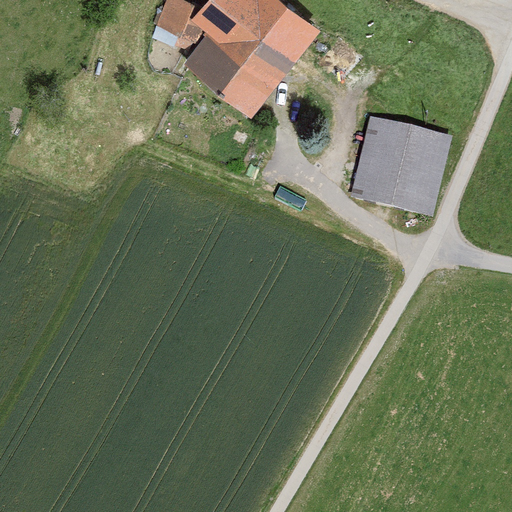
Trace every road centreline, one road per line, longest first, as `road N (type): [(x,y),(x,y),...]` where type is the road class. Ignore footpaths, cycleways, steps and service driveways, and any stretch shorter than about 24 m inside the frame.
road 1 (unclassified): [(276,511),(432,245)]
road 2 (unclassified): [(432,245),(511,55)]
road 3 (unknown): [(288,120),(299,164),(363,219),(432,245)]
